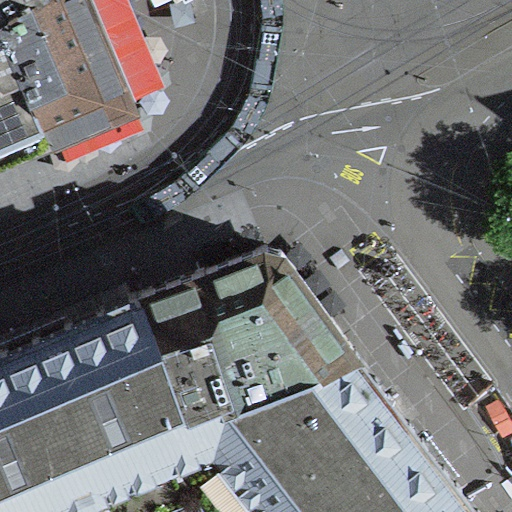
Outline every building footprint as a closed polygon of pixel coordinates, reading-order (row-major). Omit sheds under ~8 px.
[(13,0),(0,8),(0,9),(51,129),(131,95),(91,0),(13,0)] [(0,0),(0,8),(13,0),(0,0)] [(0,150),(51,129),(0,9),(0,150)] [(186,410),(355,347),(280,247),(265,242),(142,287),(186,410)] [(481,511),(355,347),(186,410),(142,287),(82,312),(0,346),(0,511),(481,511)]
